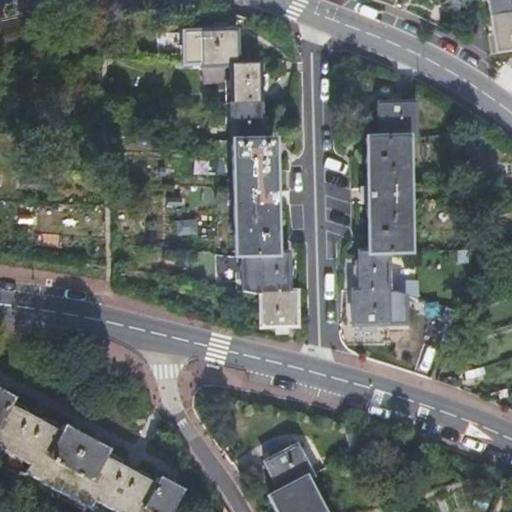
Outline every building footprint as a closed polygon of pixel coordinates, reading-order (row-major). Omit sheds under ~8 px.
[(494,0),(497,20),(511,17),(511,0),(486,0),(487,0),(494,0)] [(511,17),(497,20),(500,38),(493,40),(495,54),(511,51),(511,17)] [(199,67),(256,66),(256,65),(235,65),(234,33),(223,33),(213,33),(199,34),(182,35),(183,66),(199,65),(199,67)] [(199,67),(199,68),(229,67),(230,104),(258,104),(256,66),(199,67)] [(258,256),(275,254),(272,142),(259,142),(258,105),(258,104),(230,104),(230,106),(232,181),(233,188),(234,256),(235,257),(257,257),(258,256)] [(367,255),(385,254),(409,254),(406,141),(414,140),(413,104),(395,105),(387,105),(376,105),(377,141),(364,141),(367,254),(367,255)] [(511,161),(492,160),(490,175),(511,177),(511,176),(511,161)] [(193,219),(176,220),(176,235),(194,235),(193,219)] [(287,294),(287,292),(286,254),(275,255),(275,254),(258,256),(257,257),(258,294),(287,294)] [(359,294),(387,292),(385,254),(367,255),(367,254),(357,254),(357,260),(359,293),(359,294)] [(295,326),(294,292),(287,292),(287,294),(258,294),(259,327),(275,327),(286,327),(295,326)] [(357,326),(361,325),(388,325),(387,293),(387,292),(359,294),(359,293),(351,293),(351,323),(351,326),(357,326)] [(112,511),(168,511),(179,493),(175,491),(156,481),(152,487),(103,460),(106,453),(84,440),(61,427),(58,435),(9,407),(11,400),(0,393),(0,448),(27,464),(23,473),(56,492),(85,508),(92,500),(112,511)] [(262,465),(277,493),(302,479),(308,476),(293,448),(262,465)] [(410,466),(392,457),(382,477),(399,486),(410,466)] [(272,511),(319,511),(302,479),(277,493),(266,499),(272,511)] [(489,494),(492,489),(483,486),(482,492),(489,494)]
